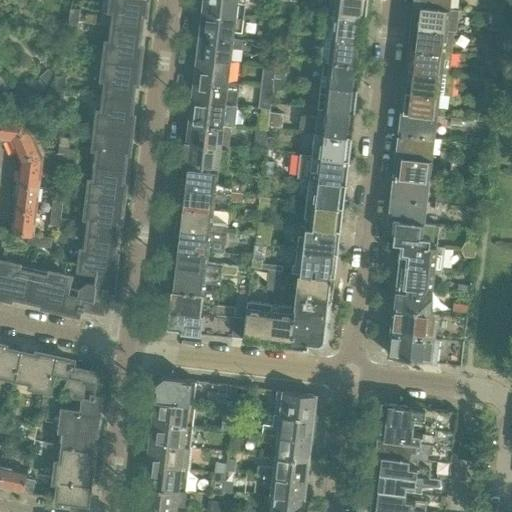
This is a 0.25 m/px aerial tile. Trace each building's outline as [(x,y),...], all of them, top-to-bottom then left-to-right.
[(10,294),(14,295),(44,302),(43,305),(77,312),(78,309),(83,310),(84,306),(100,309),(102,292),(107,293),(107,288),(111,288),(115,254),(112,254),(113,241),(116,223),(116,219),(119,220),(123,185),(120,185),(124,150),(128,151),(132,116),(128,116),(133,81),(136,82),(140,47),(137,47),(141,12),(144,13),(145,0),(111,0),(110,13),(115,13),(112,39),(107,38),(102,82),(107,82),(104,107),(99,107),(94,151),(99,151),(95,177),(91,176),(86,215),(91,216),(90,225),(88,246),(83,246),(80,271),(87,272),(87,278),(95,279),(94,282),(86,281),(79,286),(77,294),(68,292),(72,277),(51,272),(50,277),(16,269),(17,265),(0,260),(0,295),(10,297),(10,294)] [(203,0),(202,13),(243,17),(244,3),(243,0),(203,0)] [(283,0),(280,0),(272,0),(271,21),(281,22),(282,12),(282,6),(283,0)] [(329,0),(328,13),(365,17),(366,0),(329,0)] [(415,0),(415,4),(449,8),(449,0),(415,0)] [(449,8),(415,4),(412,26),(446,30),(453,31),(455,31),(458,9),(449,8)] [(70,8),(68,20),(78,22),(80,10),(70,8)] [(326,35),(363,40),(363,37),(365,17),(328,13),(320,12),(318,34),(326,35)] [(199,34),(232,39),(233,31),(241,32),(243,17),(202,13),(199,34)] [(490,29),(500,30),(502,16),(492,14),(490,29)] [(78,22),(68,20),(66,32),(77,34),(77,29),(91,31),(92,24),(78,22)] [(446,30),(412,26),(409,47),(451,52),(453,31),(446,30)] [(264,43),(277,44),(278,38),(279,35),(279,32),(270,30),(266,34),(265,42),(264,42),(264,43)] [(279,32),(279,35),(278,38),(288,40),(289,31),(279,30),(279,32)] [(197,56),(230,60),(231,48),(240,49),(241,40),(232,39),(199,34),(197,56)] [(325,43),(323,60),(359,65),(362,43),(363,40),(326,35),(325,43)] [(50,47),(60,56),(63,42),(55,38),(50,47)] [(263,53),(276,54),(277,44),(264,43),(263,53)] [(409,47),(407,69),(453,75),(453,74),(448,74),(451,52),(409,47)] [(486,56),(496,58),(497,51),(487,49),(486,56)] [(276,54),(275,66),(274,78),(284,80),(287,56),(276,54)] [(194,78),(227,82),(230,60),(197,56),(194,78)] [(487,58),(485,70),(495,71),(497,59),(487,58)] [(323,60),(320,84),(357,88),(357,85),(359,65),(323,60)] [(264,64),(262,87),(273,88),(274,78),(275,66),(264,64)] [(48,69),(40,76),(47,84),(55,77),(48,69)] [(404,91),(438,94),(448,96),(450,96),(453,75),(407,69),(404,91)] [(57,75),(55,87),(65,88),(66,76),(57,75)] [(0,95),(9,88),(0,77),(0,95)] [(191,100),(225,104),(225,103),(237,105),(239,83),(227,82),(194,78),(191,100)] [(274,78),(273,88),(272,90),(283,92),(284,80),(274,78)] [(483,99),(492,100),(495,80),(485,79),(483,99)] [(320,84),(317,108),(354,113),(356,92),(357,88),(320,84)] [(65,88),(55,87),(54,99),(63,100),(65,88)] [(273,88),(262,87),(259,108),(261,108),(270,109),(272,90),(273,88)] [(402,111),(436,115),(443,116),(444,108),(447,108),(448,96),(438,94),(404,91),(402,111)] [(1,105),(24,105),(24,104),(25,104),(14,93),(1,105)] [(189,121),(222,125),(225,104),(191,100),(189,121)] [(23,114),(40,114),(40,105),(25,104),(24,104),(24,105),(23,114)] [(268,126),(270,112),(270,109),(261,108),(259,130),(267,131),(268,126)] [(298,129),(314,131),(351,136),(351,133),(354,113),(317,108),(316,117),(300,115),(298,129)] [(402,111),(399,132),(433,136),(436,115),(402,111)] [(283,114),(270,112),(268,126),(282,128),(283,114)] [(0,136),(11,138),(29,128),(24,118),(0,115),(0,136)] [(452,117),(451,124),(461,125),(462,118),(452,117)] [(185,143),(228,148),(230,126),(222,125),(189,121),(186,143),(185,143)] [(11,138),(20,160),(41,157),(29,128),(11,138)] [(267,131),(259,130),(256,129),(254,140),(266,142),(266,137),(267,131)] [(314,131),(312,154),(348,159),(351,139),(351,136),(314,131)] [(399,132),(397,154),(431,158),(433,136),(399,132)] [(275,138),(266,137),(266,142),(265,148),(273,150),(275,138)] [(182,165),(217,169),(225,170),(228,148),(185,143),(182,165)] [(59,148),(58,160),(76,162),(78,150),(59,148)] [(441,152),(440,159),(451,161),(451,153),(441,152)] [(310,171),(308,179),(316,180),(346,183),(346,180),(348,159),(312,154),(310,171)] [(397,154),(394,176),(428,180),(431,158),(397,154)] [(20,160),(18,182),(38,185),(41,157),(20,160)] [(451,161),(440,159),(439,166),(450,168),(451,161)] [(76,162),(58,160),(56,172),(75,174),(76,162)] [(262,172),(272,174),(274,162),(263,160),(262,172)] [(180,186),(243,193),(243,184),(216,180),(217,169),(182,165),(180,186)] [(394,176),(392,197),(425,201),(428,180),(394,176)] [(261,179),(259,195),(267,196),(268,180),(261,179)] [(308,179),(306,201),(342,206),(345,187),(346,184),(346,183),(316,180),(308,179)] [(18,182),(14,209),(35,211),(38,185),(18,182)] [(180,186),(177,206),(213,210),(214,198),(243,202),(244,193),(243,193),(180,186)] [(436,194),(435,202),(447,204),(448,195),(436,194)] [(257,214),(257,220),(264,220),(267,197),(267,196),(259,195),(257,214)] [(392,197),(389,219),(423,223),(425,201),(392,197)] [(60,225),(58,237),(57,242),(67,243),(67,238),(69,225),(69,219),(60,218),(62,202),(53,201),(50,224),(55,225),(60,225)] [(300,218),(300,225),(338,229),(339,229),(339,231),(340,230),(340,229),(342,206),(306,201),(304,218),(300,218)] [(447,204),(435,202),(434,209),(446,211),(447,204)] [(175,226),(225,232),(227,232),(228,223),(220,222),(222,211),(213,210),(177,206),(175,226)] [(28,234),(32,235),(33,225),(35,211),(14,209),(13,225),(12,231),(12,232),(15,233),(28,234)] [(393,234),(392,241),(437,245),(439,225),(423,223),(389,219),(387,233),(393,234)] [(257,220),(254,244),(262,245),(263,245),(266,221),(264,220),(257,220)] [(298,231),(296,249),(333,253),(335,232),(335,230),(338,229),(300,225),(299,231),(298,231)] [(225,232),(175,226),(172,247),(208,251),(209,239),(224,241),(225,232)] [(27,244),(38,245),(39,236),(32,235),(28,234),(27,244)] [(51,237),(39,236),(38,245),(50,247),(51,237)] [(437,245),(392,241),(391,249),(402,250),(400,264),(434,268),(442,269),(445,246),(437,245)] [(254,244),(252,262),(251,267),(259,268),(259,264),(262,245),(254,244)] [(172,247),(170,267),(220,273),(237,275),(237,266),(206,262),(208,251),(172,247)] [(474,250),(466,249),(460,248),(464,256),(474,257),(474,250)] [(292,273),(297,274),(330,277),(330,274),(333,253),(296,249),(295,264),(292,263),(292,273)] [(400,264),(398,285),(431,289),(434,268),(400,264)] [(220,273),(170,267),(167,287),(203,291),(204,280),(219,282),(220,273)] [(269,275),(273,276),(279,277),(279,275),(280,270),(269,268),(269,275)] [(297,274),(294,302),(326,307),(330,280),(330,277),(297,274)] [(429,310),(437,311),(439,289),(431,289),(398,285),(395,306),(429,310)] [(231,336),(243,338),(247,301),(248,296),(236,294),(234,307),(213,304),(215,293),(203,291),(167,287),(165,308),(234,317),(231,336)] [(243,338),(267,341),(271,310),(272,304),(247,301),(243,338)] [(295,307),(292,344),(307,345),(307,341),(316,343),(317,344),(318,344),(318,343),(318,342),(322,340),(323,340),(323,339),(323,338),(326,307),(294,302),(293,306),(295,307)] [(450,312),(466,314),(467,305),(451,304),(450,312)] [(267,341),(292,344),(295,307),(293,306),(279,305),(278,311),(271,310),(267,341)] [(395,306),(392,330),(464,338),(466,314),(450,312),(437,311),(429,310),(395,306)] [(168,329),(231,336),(234,317),(165,308),(163,323),(168,329)] [(464,338),(392,330),(389,355),(392,355),(392,356),(460,364),(464,338)] [(2,373),(14,376),(19,352),(3,348),(3,345),(0,344),(0,378),(2,373)] [(26,383),(44,388),(51,355),(37,352),(36,356),(19,352),(14,376),(27,379),(26,383)] [(65,384),(69,390),(93,373),(75,369),(76,365),(71,364),(71,360),(51,355),(44,388),(48,389),(52,373),(66,377),(65,384)] [(63,410),(63,414),(96,417),(98,398),(94,397),(95,392),(91,391),(93,373),(69,390),(73,396),(81,397),(79,412),(63,410)] [(156,381),(154,399),(188,402),(191,380),(162,376),(156,381)] [(215,410),(223,411),(221,429),(231,430),(235,406),(233,406),(235,386),(218,384),(216,395),(215,410)] [(276,391),(273,414),(313,419),(316,395),(314,394),(314,395),(284,391),(282,391),(276,391)] [(42,397),(40,411),(59,414),(61,399),(51,398),(42,397)] [(154,399),(152,421),(192,426),(195,403),(188,402),(154,399)] [(383,403),(381,421),(412,425),(413,415),(426,417),(425,426),(454,430),(456,412),(383,403)] [(66,433),(64,446),(89,449),(91,432),(94,432),(96,417),(63,414),(61,432),(66,433)] [(262,423),(261,432),(311,439),(313,419),(273,414),(272,424),(262,423)] [(0,430),(10,432),(13,421),(0,418),(0,430)] [(235,429),(242,430),(244,419),(237,418),(235,429)] [(13,421),(10,432),(34,437),(36,426),(13,421)] [(152,421),(149,442),(183,446),(189,447),(192,426),(152,421)] [(379,437),(432,443),(440,444),(452,445),(454,430),(425,426),(412,425),(381,421),(379,437)] [(276,443),(274,456),(308,460),(311,439),(261,432),(260,441),(276,443)] [(229,445),(227,451),(238,452),(240,437),(232,437),(229,445)] [(379,437),(377,454),(409,458),(410,449),(431,452),(432,443),(379,437)] [(457,458),(470,460),(473,438),(460,437),(457,458)] [(34,440),(33,441),(31,452),(40,453),(42,441),(34,440)] [(149,442),(146,464),(188,468),(191,447),(189,447),(183,446),(149,442)] [(452,445),(440,444),(438,461),(450,463),(452,445)] [(55,480),(59,481),(88,484),(90,466),(87,466),(89,449),(64,446),(63,459),(58,458),(55,480)] [(377,454),(375,470),(428,477),(429,468),(417,467),(418,459),(409,458),(377,454)] [(256,474),(262,475),(262,474),(306,480),(308,460),(274,456),(273,467),(257,465),(256,474)] [(146,464),(144,486),(186,490),(188,468),(146,464)] [(4,466),(0,484),(0,485),(22,491),(25,482),(26,478),(27,471),(4,466)] [(428,477),(375,470),(373,488),(405,491),(413,492),(414,484),(427,486),(428,477)] [(214,472),(210,493),(221,495),(221,492),(223,481),(224,473),(214,472)] [(254,473),(246,472),(245,480),(253,481),(254,473)] [(271,484),(269,497),(274,497),(304,500),(304,498),(306,480),(262,474),(262,475),(261,483),(271,484)] [(22,491),(31,493),(32,493),(35,480),(26,478),(25,482),(22,491)] [(88,484),(59,481),(57,498),(86,502),(88,484)] [(223,481),(221,492),(229,493),(231,483),(223,481)] [(144,486),(141,508),(175,511),(176,505),(184,506),(186,490),(144,486)] [(373,488),(371,505),(416,511),(417,509),(424,509),(425,502),(404,500),(405,491),(373,488)] [(438,495),(437,506),(445,507),(446,496),(438,495)] [(259,511),(306,511),(307,501),(304,500),(274,497),(269,497),(266,496),(264,511),(260,511),(259,511)] [(223,501),(221,511),(230,511),(232,502),(223,501)]
